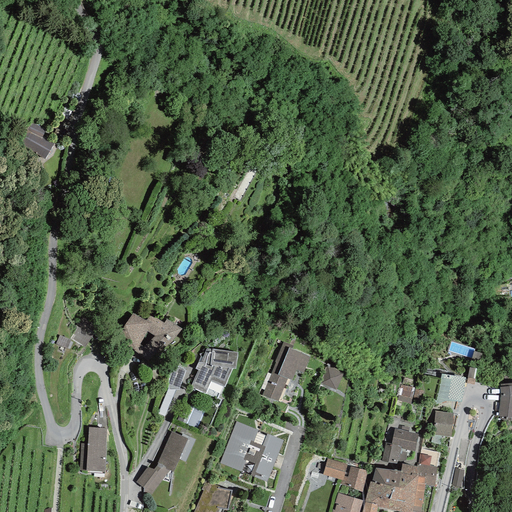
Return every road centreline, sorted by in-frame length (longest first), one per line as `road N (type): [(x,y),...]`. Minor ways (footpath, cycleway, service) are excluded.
road 1 (residential): [(75,0),(97,46),(55,214),(38,375),(51,426),(62,434),(75,419),(79,373),(99,367),(122,456),(123,511)]
road 2 (residential): [(440,511),(463,407),(478,392),(488,403),(470,465),(473,511)]
